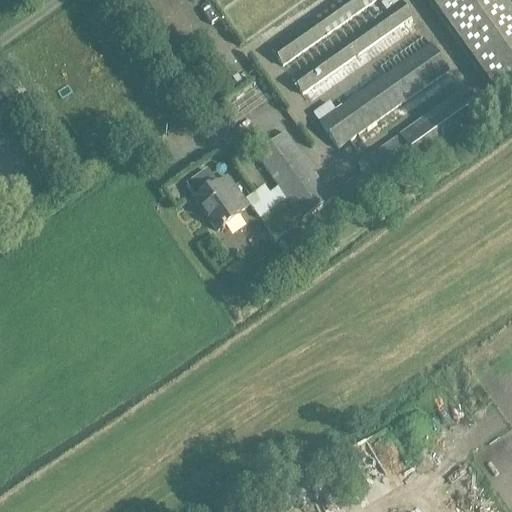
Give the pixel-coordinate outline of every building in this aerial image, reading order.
[(342,0),(270,51),(281,68),(378,0),(342,0)] [(425,0),(493,98),(511,84),(511,15),(501,0),(425,0)] [(401,2),(290,80),(302,97),(412,19),(401,2)] [(338,149),(449,71),(430,45),(319,122),(338,149)] [(381,143),(456,95),(446,80),(407,104),(414,116),(388,133),(385,129),(396,122),(392,115),(372,128),(381,143)] [(463,91),(399,136),(421,166),(483,122),(463,91)] [(285,200),(300,220),(329,199),(284,135),(254,157),(276,188),(285,200)] [(358,211),(421,166),(399,136),(360,164),(366,173),(343,190),(358,211)] [(247,209),(234,189),(226,179),(215,187),(214,185),(193,200),(216,233),(237,218),(236,216),(247,209)] [(31,215),(54,199),(43,182),(20,198),(31,215)] [(258,219),(285,200),(276,188),(268,194),(262,187),(244,200),(258,219)] [(276,492),(291,511),(306,511),(315,506),(295,478),(276,492)]
